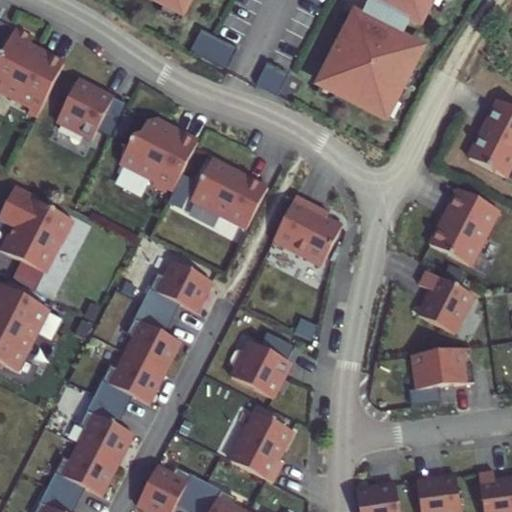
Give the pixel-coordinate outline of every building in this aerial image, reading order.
[(164,0),(163,3),(168,5),(186,15),(193,0),(164,0)] [(377,0),(376,0),(367,19),(387,29),(397,10),(390,6),(377,0)] [(377,0),(390,6),(397,10),(423,23),(431,7),(436,10),(441,0),(377,0)] [(168,5),(163,15),(179,23),(184,14),(168,5)] [(387,29),(359,14),(323,85),(345,96),(348,92),(370,103),(368,108),(389,119),(399,99),(404,101),(422,67),(416,64),(425,48),(387,29)] [(0,90),(35,109),(44,113),(68,65),(44,53),(42,58),(28,51),(35,38),(17,28),(0,60),(0,90)] [(205,30),(195,51),(231,70),(242,49),(205,30)] [(271,64),(260,84),(282,96),(293,75),(271,64)] [(83,81),(60,122),(95,141),(100,132),(115,139),(131,107),(83,81)] [(511,105),(501,100),(489,122),(491,123),(473,159),(509,177),(511,170),(511,105)] [(35,109),(32,114),(41,119),(44,113),(35,109)] [(162,118),(151,122),(144,136),(137,138),(123,165),(158,182),(160,188),(167,192),(172,190),(177,192),(202,143),(183,133),(180,137),(167,130),(162,118)] [(217,160),(197,199),(227,215),(226,218),(251,230),(272,188),(247,176),(247,177),(235,172),(236,170),(217,160)] [(56,204),(35,193),(18,228),(36,237),(31,245),(28,243),(19,259),(64,282),(79,252),(83,250),(94,229),(54,209),(56,204)] [(501,215),(459,194),(446,219),(448,220),(442,231),(440,230),(430,249),(470,270),(486,239),(488,240),(501,215)] [(301,196),(277,242),(326,267),(346,228),(330,219),(334,213),(301,196)] [(162,274),(146,304),(176,319),(183,305),(201,314),(217,283),(177,262),(169,278),(162,274)] [(41,270),(32,288),(55,300),(64,282),(41,270)] [(478,296),(430,271),(422,284),(435,291),(422,316),(458,334),(478,296)] [(53,310),(6,286),(0,296),(0,361),(8,366),(21,372),(53,310)] [(138,338),(130,354),(170,374),(186,343),(168,334),(176,319),(146,304),(131,335),(138,338)] [(254,342),(235,378),(277,399),(295,363),(291,361),(298,348),(271,334),(264,347),(254,342)] [(474,348),(415,356),(420,390),(413,391),(415,406),(446,402),(444,387),(479,383),(474,348)] [(170,374),(130,354),(121,370),(114,367),(99,396),(128,411),(135,396),(154,406),(170,374)] [(91,430),(83,446),(123,466),(139,435),(121,426),(128,411),(99,396),(84,426),(91,430)] [(261,413),(236,462),(278,484),(288,464),(281,461),(296,431),(261,413)] [(106,497),(123,466),(83,446),(75,461),(68,458),(52,488),(81,503),(89,488),(106,497)] [(162,466),(141,506),(152,511),(177,511),(182,505),(196,511),(211,483),(181,467),(177,474),(162,466)] [(498,471),(483,473),(487,511),(511,511),(511,479),(499,481),(498,471)] [(465,511),(461,476),(421,481),(424,511),(465,511)] [(211,483),(196,511),(252,511),(238,505),(241,498),(211,483)] [(403,511),(400,484),(360,489),(363,511),(403,511)] [(76,511),(81,503),(52,488),(39,511),(76,511)]
